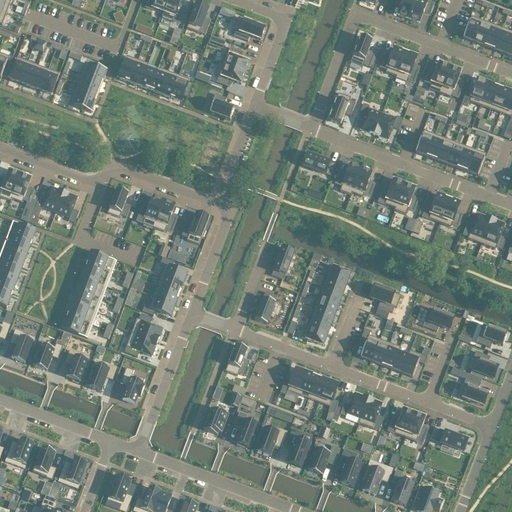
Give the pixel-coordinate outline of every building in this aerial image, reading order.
[(0,0),(0,11),(6,14),(10,4),(0,0)] [(149,0),(146,7),(152,10),(153,8),(163,12),(162,17),(168,0),(149,0)] [(163,17),(160,23),(170,26),(172,21),(179,23),(185,9),(179,6),(181,0),(168,0),(162,17),(163,17)] [(396,0),(395,3),(401,5),(397,15),(408,19),(415,0),(396,0)] [(415,0),(408,19),(420,23),(423,13),(429,15),(433,4),(428,2),(428,0),(415,0)] [(196,5),(187,28),(205,35),(210,21),(205,19),(208,9),(209,8),(208,8),(207,8),(197,4),(196,4),(196,5)] [(122,12),(114,16),(116,22),(122,24),(125,18),(122,12)] [(471,16),(463,38),(474,43),(483,20),(471,16)] [(234,28),(234,30),(235,30),(236,30),(234,36),(248,42),(250,36),(260,40),(261,39),(265,29),(265,28),(264,27),(256,24),(254,24),(246,21),(246,20),(245,20),(239,18),(238,17),(238,19),(234,29),(234,28)] [(483,20),(474,43),(484,46),(493,24),(483,20)] [(493,24),(484,46),(494,50),(503,28),(493,24)] [(138,25),(136,30),(150,36),(153,30),(138,25)] [(511,31),(503,28),(494,50),(504,54),(511,34),(511,31)] [(176,29),(170,43),(176,45),(181,31),(176,29)] [(211,36),(208,44),(223,49),(226,41),(211,36)] [(350,62),(350,63),(363,67),(363,65),(369,67),(374,53),(369,51),(372,41),(373,41),(360,36),(360,37),(356,48),(354,48),(352,54),(353,54),(350,62)] [(171,51),(168,59),(172,61),(177,49),(172,47),(171,51)] [(62,52),(59,58),(64,60),(68,50),(63,48),(62,51),(62,52)] [(219,63),(246,73),(250,62),(240,58),(242,53),(231,48),(228,54),(225,53),(221,64),(219,63)] [(382,64),(381,67),(387,69),(386,72),(396,76),(395,79),(396,79),(406,52),(395,48),(394,49),(391,58),(385,56),(385,57),(382,64)] [(0,52),(0,77),(1,78),(9,56),(0,52)] [(406,52),(396,79),(407,83),(408,81),(414,83),(419,68),(413,66),(417,57),(417,56),(406,52)] [(127,56),(119,78),(130,82),(138,60),(127,56)] [(17,57),(9,79),(20,83),(28,62),(17,57)] [(138,60),(130,82),(140,86),(148,64),(138,60)] [(28,62),(20,83),(30,87),(38,65),(28,62)] [(85,62),(81,73),(103,82),(107,71),(85,62)] [(219,63),(215,74),(220,76),(218,82),(229,86),(232,81),(241,84),(246,73),(219,63)] [(430,70),(425,82),(431,84),(429,89),(440,93),(450,67),(439,63),(436,72),(430,70)] [(148,64),(140,86),(150,90),(158,68),(156,72),(147,69),(149,64),(148,64)] [(38,65),(30,87),(40,90),(48,69),(38,65)] [(450,67),(440,93),(451,98),(452,95),(458,98),(464,83),(458,81),(461,71),(450,67)] [(158,68),(150,90),(160,94),(168,72),(158,68)] [(48,69),(40,90),(52,95),(60,73),(48,69)] [(168,72),(160,94),(170,98),(178,75),(168,72)] [(81,73),(77,83),(99,92),(103,82),(81,73)] [(178,75),(170,98),(181,102),(184,96),(186,89),(190,80),(178,75)] [(466,92),(462,103),(468,106),(469,102),(480,106),(489,83),(478,79),(472,94),(466,92)] [(77,83),(73,94),(95,102),(99,92),(77,83)] [(489,83),(480,106),(490,109),(499,87),(489,83)] [(499,87),(490,109),(501,113),(509,91),(499,87)] [(511,92),(509,91),(501,113),(511,117),(510,122),(511,122),(511,92)] [(329,119),(328,120),(330,120),(339,124),(341,125),(341,123),(344,114),(350,116),(356,102),(350,100),(350,99),(351,98),(350,97),(340,94),(339,93),(338,94),(336,100),(336,101),(329,119)] [(73,94),(69,105),(91,113),(95,102),(73,94)] [(210,112),(210,113),(229,120),(230,120),(230,119),(234,109),(235,108),(234,108),(224,104),(227,98),(215,94),(213,100),(214,101),(210,112)] [(363,104),(359,115),(365,117),(360,129),(360,130),(374,135),(382,114),(368,109),(369,106),(363,104)] [(382,114),(374,135),(388,140),(389,140),(388,140),(393,128),(398,130),(403,119),(397,116),(396,119),(382,114)] [(416,151),(415,153),(426,157),(435,135),(424,130),(422,135),(422,136),(416,151)] [(435,135),(426,157),(437,161),(445,138),(435,135)] [(445,138),(437,161),(447,165),(455,142),(445,138)] [(455,142),(447,165),(457,169),(465,146),(455,142)] [(465,146),(457,169),(467,172),(475,150),(465,146)] [(475,150),(467,172),(478,177),(479,175),(484,160),(485,159),(486,154),(475,150)] [(331,177),(335,164),(307,154),(303,166),(331,177)] [(340,172),(336,183),(342,186),(340,191),(351,195),(361,169),(350,164),(346,174),(340,172)] [(361,169),(351,195),(352,193),(363,197),(364,194),(370,196),(374,185),(368,183),(372,173),(361,169)] [(0,177),(0,190),(1,191),(0,195),(0,197),(10,201),(21,174),(9,170),(6,180),(0,177)] [(21,174),(10,201),(11,201),(12,199),(22,203),(24,200),(29,202),(34,191),(28,188),(32,178),(21,174)] [(384,187),(379,202),(395,208),(394,211),(395,211),(405,184),(394,180),(390,190),(384,187)] [(405,184),(395,211),(406,215),(408,210),(414,212),(418,200),(412,198),(416,188),(405,184)] [(39,197),(35,208),(41,211),(42,208),(56,213),(64,192),(50,187),(49,187),(50,187),(45,199),(39,197)] [(108,213),(107,213),(108,214),(119,218),(120,218),(120,217),(121,215),(126,217),(131,206),(125,204),(129,194),(128,193),(117,189),(116,189),(117,190),(116,191),(114,190),(112,196),(114,197),(109,208),(109,209),(108,213)] [(64,192),(56,213),(70,218),(69,221),(75,223),(79,212),(73,210),(77,198),(78,198),(64,192)] [(321,201),(323,194),(318,192),(315,198),(321,201)] [(428,204),(423,217),(440,223),(449,199),(438,194),(437,195),(438,195),(434,204),(428,202),(428,204)] [(143,205),(139,216),(145,218),(143,224),(154,228),(164,201),(153,197),(149,207),(143,205)] [(449,199),(440,223),(451,227),(452,224),(458,226),(462,215),(456,213),(460,204),(460,203),(449,199)] [(164,201),(154,228),(165,232),(166,230),(172,232),(177,218),(171,215),(175,205),(164,201)] [(423,202),(418,215),(423,217),(428,204),(423,202)] [(33,207),(28,222),(36,225),(41,211),(35,208),(33,207)] [(370,211),(360,207),(357,215),(367,218),(370,211)] [(467,224),(463,235),(468,237),(468,239),(482,244),(491,219),(477,213),(477,214),(473,226),(467,224)] [(187,222),(182,236),(188,238),(187,239),(187,240),(188,241),(198,245),(199,245),(199,244),(201,238),(202,237),(202,236),(204,237),(206,231),(204,230),(208,219),(209,219),(209,218),(208,218),(198,214),(197,214),(196,215),(193,224),(187,222)] [(491,219),(482,244),(495,250),(496,248),(502,250),(506,239),(500,236),(505,225),(506,224),(491,219)] [(13,222),(8,235),(31,244),(36,231),(13,222)] [(8,235),(3,248),(26,257),(31,244),(8,235)] [(3,248),(0,256),(0,261),(21,269),(26,257),(3,248)] [(271,276),(284,281),(294,253),(282,248),(271,276)] [(92,252),(87,265),(112,274),(117,261),(92,252)] [(163,258),(160,264),(165,265),(160,276),(183,285),(187,274),(172,268),(174,262),(163,258)] [(0,261),(0,275),(17,282),(21,269),(0,261)] [(87,265),(82,278),(107,287),(112,274),(87,265)] [(329,265),(325,276),(346,284),(350,273),(329,265)] [(0,275),(0,290),(12,295),(17,282),(0,275)] [(160,276),(157,286),(179,295),(183,285),(160,276)] [(325,276),(321,286),(342,294),(346,284),(325,276)] [(82,278),(77,290),(102,300),(107,287),(82,278)] [(133,284),(131,288),(141,292),(145,282),(139,280),(137,285),(133,284)] [(153,296),(175,305),(179,295),(157,286),(156,287),(161,288),(157,298),(153,296)] [(321,286),(318,296),(339,304),(342,294),(321,286)] [(374,286),(370,298),(380,302),(378,308),(389,312),(392,313),(395,307),(397,308),(401,296),(374,286)] [(0,290),(0,305),(7,308),(12,295),(0,290)] [(77,290),(72,303),(97,313),(102,300),(77,290)] [(255,319),(255,320),(267,325),(267,324),(275,303),(275,302),(277,296),(265,292),(263,298),(255,319)] [(145,306),(142,312),(154,316),(156,310),(171,316),(175,305),(153,296),(149,307),(145,306)] [(318,296),(314,307),(335,315),(339,304),(318,296)] [(134,299),(128,297),(125,305),(131,307),(134,299)] [(72,303),(67,316),(93,325),(97,313),(72,303)] [(314,307),(310,317),(331,325),(335,315),(314,307)] [(378,308),(376,314),(387,319),(389,312),(378,308)] [(429,309),(423,327),(437,332),(439,326),(448,330),(449,330),(450,329),(454,319),(454,318),(453,318),(429,309)] [(468,313),(462,311),(460,317),(466,319),(468,313)] [(137,319),(132,333),(157,343),(163,328),(162,328),(150,324),(153,318),(141,314),(139,320),(137,319)] [(67,316),(62,329),(88,339),(93,325),(67,316)] [(310,317),(306,327),(327,335),(331,325),(310,317)] [(292,321),(287,333),(293,335),(298,324),(292,321)] [(0,325),(0,337),(5,339),(10,325),(3,323),(2,326),(0,325)] [(478,337),(476,343),(490,348),(493,342),(502,346),(503,346),(503,345),(507,334),(508,334),(507,333),(507,334),(488,326),(487,326),(483,325),(483,324),(483,325),(479,336),(478,336),(478,337)] [(306,327),(302,338),(323,346),(327,335),(306,327)] [(365,329),(360,341),(366,343),(361,356),(360,358),(361,358),(372,362),(380,340),(369,336),(371,331),(365,329)] [(16,331),(11,342),(17,345),(12,358),(25,363),(35,339),(22,334),(22,333),(16,331)] [(132,333),(124,353),(138,358),(140,352),(152,356),(151,357),(152,357),(157,343),(132,333)] [(380,340),(372,362),(382,366),(390,344),(380,340)] [(42,342),(33,366),(47,371),(52,358),(58,360),(63,346),(56,344),(55,347),(42,342)] [(390,344),(382,366),(392,370),(400,347),(390,344)] [(225,371),(225,372),(238,376),(238,374),(244,376),(250,362),(244,360),(247,350),(248,350),(248,349),(235,345),(228,364),(228,365),(226,371),(225,371)] [(400,347),(392,370),(402,373),(410,351),(408,355),(399,352),(401,347),(400,347)] [(70,351),(66,363),(72,365),(67,377),(73,379),(72,381),(79,383),(79,382),(80,382),(89,358),(76,353),(70,351)] [(410,351),(402,373),(412,377),(413,378),(413,376),(419,363),(424,365),(429,353),(423,351),(421,355),(410,351)] [(471,357),(467,369),(472,371),(486,376),(494,379),(498,367),(488,363),(490,357),(476,352),(474,358),(471,357)] [(96,362),(87,386),(101,391),(106,378),(112,380),(117,368),(110,366),(109,367),(96,362)] [(126,368),(120,383),(127,386),(122,400),(135,405),(138,398),(140,398),(144,386),(143,386),(145,380),(132,375),(134,371),(126,368)] [(285,382),(280,393),(286,395),(288,391),(299,395),(307,373),(296,369),(290,384),(285,382)] [(472,371),(471,374),(485,380),(486,376),(472,371)] [(307,373),(299,395),(309,399),(317,377),(307,373)] [(317,377),(309,399),(319,403),(327,381),(317,377)] [(457,395),(457,396),(458,396),(463,398),(465,399),(482,405),(482,406),(483,406),(484,405),(488,395),(488,394),(487,393),(478,390),(480,384),(466,379),(463,385),(462,384),(461,384),(461,385),(457,395)] [(327,381),(319,403),(330,407),(328,411),(334,413),(335,413),(337,407),(339,402),(333,400),(338,385),(327,381)] [(342,409),(340,415),(346,417),(347,414),(360,419),(359,424),(369,398),(354,393),(355,394),(350,405),(344,403),(342,409)] [(234,394),(230,405),(237,408),(242,397),(234,394)] [(369,398),(359,424),(379,431),(384,418),(378,416),(382,404),(383,404),(369,398)] [(211,409),(203,430),(217,436),(219,432),(221,433),(229,414),(215,408),(214,410),(211,409)] [(394,417),(388,431),(405,438),(415,413),(403,409),(400,419),(394,417)] [(240,413),(235,426),(241,428),(236,443),(238,443),(237,445),(245,448),(246,446),(250,448),(259,425),(245,420),(247,416),(240,413)] [(415,413),(405,438),(422,444),(428,429),(422,427),(426,417),(415,413)] [(286,414),(284,419),(291,422),(293,416),(286,414)] [(265,427),(256,450),(270,456),(274,446),(281,449),(287,432),(280,429),(278,433),(265,427)] [(321,428),(318,437),(327,440),(330,431),(321,428)] [(463,452),(468,440),(440,429),(435,442),(463,452)] [(292,430),(287,445),(293,447),(287,462),(301,467),(311,443),(301,440),(304,434),(292,430)] [(13,442),(6,461),(25,469),(34,444),(33,444),(34,442),(27,440),(27,442),(21,439),(19,445),(13,442)] [(316,447),(308,470),(322,475),(327,463),(334,466),(340,449),(332,446),(330,452),(316,447)] [(42,447),(33,472),(46,477),(45,478),(52,480),(57,469),(51,466),(56,453),(42,447)] [(344,450),(339,465),(345,467),(340,482),(354,487),(362,464),(355,462),(357,455),(344,450)] [(393,454),(391,460),(397,462),(399,456),(393,454)] [(66,463),(59,481),(78,489),(87,464),(74,459),(72,465),(66,463)] [(62,461),(55,480),(59,481),(66,463),(62,461)] [(366,482),(362,490),(376,495),(382,480),(388,482),(393,469),(382,465),(380,471),(369,467),(363,481),(366,482)] [(398,484),(391,501),(405,507),(414,484),(400,479),(403,473),(396,471),(392,482),(398,484)] [(117,476),(108,500),(121,505),(119,510),(125,511),(126,511),(132,497),(126,495),(131,481),(117,476)] [(138,499),(134,511),(136,511),(153,511),(161,492),(149,488),(144,502),(138,499)] [(419,488),(414,503),(418,505),(416,511),(419,511),(431,511),(432,510),(436,511),(437,511),(442,501),(437,499),(439,493),(425,488),(424,490),(419,488)] [(161,492),(153,511),(171,511),(167,510),(172,497),(161,493),(161,492)] [(46,496),(44,500),(56,504),(58,500),(46,496)] [(44,500),(39,511),(58,511),(54,510),(56,504),(44,500)] [(196,511),(198,506),(192,504),(193,503),(187,500),(186,502),(185,501),(181,511),(196,511)]
